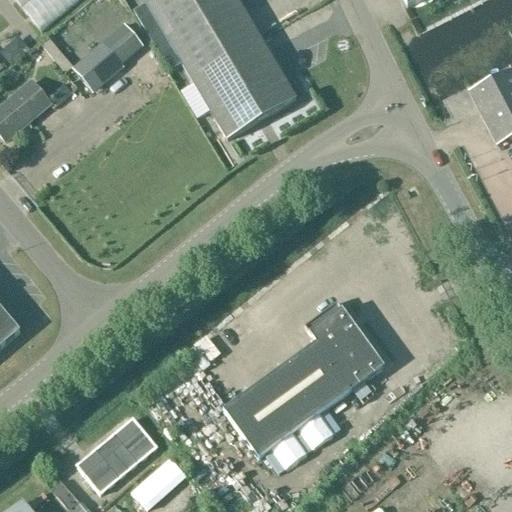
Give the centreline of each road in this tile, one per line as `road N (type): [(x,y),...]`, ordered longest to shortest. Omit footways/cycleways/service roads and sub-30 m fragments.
road 1 (unknown): [(495,283),(402,304),(350,267),(339,268),(216,374)]
road 2 (unclassified): [(99,326),(324,153)]
road 3 (unclassified): [(495,283),(413,128)]
road 4 (unclassified): [(99,326),(0,206)]
road 5 (unclassified): [(0,409),(99,326)]
